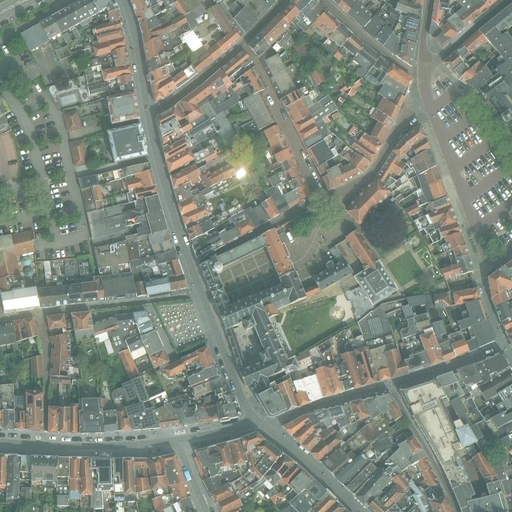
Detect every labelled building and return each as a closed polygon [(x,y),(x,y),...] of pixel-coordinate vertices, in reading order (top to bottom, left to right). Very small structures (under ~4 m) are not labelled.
[(99,13),(91,0),(83,0),(80,2),(88,18),(95,15),(101,27),(104,26),(103,22),(102,17),(99,13)] [(113,0),(91,0),(99,13),(102,17),(108,13),(119,11),(113,0)] [(166,0),(130,0),(130,1),(133,9),(134,11),(135,13),(136,13),(136,15),(155,7),(163,2),(166,0)] [(182,0),(179,0),(169,7),(167,9),(140,27),(142,35),(142,37),(159,27),(160,28),(173,21),(171,17),(186,7),(182,0)] [(166,0),(163,2),(167,9),(169,7),(179,0),(166,0)] [(199,6),(195,0),(182,0),(186,7),(190,13),(199,6)] [(237,0),(244,8),(244,9),(257,22),(269,9),(259,0),(237,0)] [(259,0),(269,9),(277,0),(259,0)] [(293,0),(290,4),(299,13),(294,18),(299,22),(318,2),(315,0),(293,0)] [(357,2),(355,0),(343,0),(338,6),(346,14),(357,2)] [(423,0),(414,0),(412,2),(411,0),(410,0),(406,4),(400,0),(400,1),(395,9),(408,15),(420,20),(422,9),(423,0)] [(434,0),(431,20),(431,21),(440,25),(442,21),(444,24),(446,21),(444,18),(441,17),(442,10),(448,10),(449,9),(449,0),(434,0)] [(454,0),(455,0),(462,9),(473,21),(480,15),(469,2),(467,0),(454,0)] [(482,0),(471,0),(469,2),(480,15),(489,8),(482,0)] [(245,34),(234,19),(221,1),(216,3),(217,5),(234,30),(240,39),(245,34)] [(90,23),(88,18),(80,2),(70,7),(79,24),(81,28),(90,23)] [(167,9),(163,2),(155,7),(136,15),(136,16),(139,25),(140,27),(167,9)] [(326,11),(318,2),(299,22),(296,25),(303,31),(305,33),(312,25),(326,11)] [(365,10),(357,2),(346,14),(355,21),(365,10)] [(236,6),(234,3),(232,4),(251,28),(257,22),(244,9),(244,8),(242,10),(237,5),(236,6)] [(251,28),(232,4),(228,7),(235,17),(234,19),(245,34),(251,28)] [(299,13),(290,4),(279,15),(289,25),(291,23),(295,27),(296,25),(299,22),(294,18),(299,13)] [(511,41),(505,31),(511,25),(511,4),(479,32),(487,41),(497,53),(505,63),(494,71),(497,75),(493,78),(485,66),(483,67),(466,85),(474,89),(478,94),(480,93),(487,102),(490,99),(502,117),(501,118),(501,119),(498,121),(501,126),(505,124),(505,125),(507,124),(511,130),(511,41)] [(208,10),(226,37),(234,30),(217,5),(208,10)] [(79,24),(70,7),(61,13),(71,31),(75,40),(77,43),(78,43),(78,42),(82,40),(75,26),(79,24)] [(190,13),(186,7),(171,17),(173,21),(160,28),(159,27),(142,37),(144,46),(191,22),(190,20),(187,15),(190,13)] [(393,10),(391,7),(389,13),(392,14),(391,17),(398,22),(404,24),(403,28),(406,30),(417,33),(420,20),(408,15),(395,9),(395,11),(393,10)] [(473,21),(462,9),(455,15),(466,27),(473,21)] [(373,17),(365,10),(355,21),(363,29),(373,17)] [(119,13),(119,11),(108,13),(102,17),(103,22),(104,26),(110,25),(110,23),(121,21),(119,13)] [(335,19),(326,11),(312,25),(327,39),(329,37),(341,25),(335,19)] [(71,31),(61,13),(52,17),(61,34),(65,42),(68,47),(77,43),(75,40),(72,41),(67,32),(66,33),(65,32),(67,30),(69,30),(70,32),(71,31)] [(289,25),(279,15),(259,34),(271,46),(275,42),(281,48),(282,47),(286,52),(296,43),(290,38),(291,37),(285,31),(290,27),(288,25),(289,25)] [(466,27),(455,15),(446,21),(457,34),(466,27)] [(380,21),(375,16),(373,17),(363,29),(369,34),(380,21)] [(389,16),(386,21),(387,22),(395,27),(398,22),(391,17),(389,16)] [(61,34),(52,17),(39,24),(49,42),(55,52),(62,49),(58,43),(57,44),(53,38),(61,34)] [(197,28),(193,19),(190,20),(191,22),(144,46),(146,54),(147,63),(164,53),(170,53),(173,53),(174,55),(184,49),(178,38),(197,28)] [(123,31),(121,21),(110,23),(110,25),(104,26),(101,27),(94,29),(94,30),(93,31),(94,35),(95,35),(96,37),(123,31)] [(387,22),(386,21),(383,24),(380,21),(369,34),(374,39),(385,26),(386,26),(387,24),(386,24),(387,22)] [(440,25),(431,21),(428,34),(433,39),(444,31),(440,25)] [(433,39),(442,49),(457,34),(446,21),(444,24),(442,21),(440,25),(444,31),(433,39)] [(398,22),(395,27),(392,33),(390,36),(384,48),(393,55),(398,46),(396,45),(397,43),(399,44),(402,34),(403,28),(404,24),(398,22)] [(49,42),(39,24),(20,35),(30,52),(49,42)] [(352,34),(341,25),(329,37),(335,43),(331,49),(329,47),(327,48),(323,44),(320,47),(328,54),(328,55),(332,58),(333,57),(337,52),(341,48),(343,46),(352,34)] [(385,26),(374,39),(383,46),(384,48),(390,36),(392,33),(386,26),(385,26)] [(406,30),(403,28),(402,34),(405,35),(403,41),(415,45),(417,33),(406,30)] [(234,30),(226,37),(215,46),(222,54),(224,53),(240,39),(234,30)] [(125,38),(123,31),(96,37),(91,38),(91,40),(92,43),(84,45),(85,50),(93,48),(94,48),(109,44),(109,43),(125,38)] [(487,41),(479,32),(462,46),(469,54),(470,55),(480,46),(481,47),(487,41)] [(271,47),(271,46),(259,34),(248,46),(259,59),(259,58),(266,55),(264,53),(271,47)] [(364,45),(352,34),(343,46),(356,57),(364,45)] [(405,35),(402,34),(399,44),(397,43),(396,45),(398,46),(393,55),(399,60),(410,67),(411,67),(412,66),(415,45),(403,41),(405,35)] [(127,48),(125,38),(109,43),(109,44),(94,48),(97,59),(107,56),(109,60),(114,59),(113,53),(127,48)] [(203,48),(207,53),(211,49),(205,41),(200,45),(203,48)] [(380,57),(364,45),(356,57),(354,59),(353,61),(368,73),(373,67),(380,57)] [(211,49),(207,53),(213,61),(222,54),(215,46),(211,49)] [(469,54),(462,46),(452,55),(459,62),(469,54)] [(71,56),(68,47),(62,49),(55,52),(59,61),(71,56)] [(128,57),(127,48),(113,53),(114,59),(109,60),(107,56),(97,59),(83,63),(84,70),(91,68),(101,65),(108,63),(109,64),(115,63),(115,62),(128,57)] [(193,55),(197,61),(207,53),(203,48),(193,55)] [(243,51),(235,58),(248,72),(252,69),(249,65),(252,62),(243,51)] [(343,57),(337,52),(333,57),(339,62),(343,57)] [(173,53),(170,53),(164,53),(147,63),(149,76),(170,65),(167,59),(172,56),(174,55),(173,53)] [(207,53),(197,61),(193,65),(199,73),(213,61),(207,53)] [(470,55),(469,54),(459,62),(452,55),(450,58),(443,63),(452,73),(465,61),(464,60),(470,55)] [(269,60),(266,55),(259,58),(266,72),(283,63),(280,58),(278,55),(269,60)] [(130,66),(128,57),(115,62),(115,63),(109,64),(108,63),(101,65),(102,73),(117,69),(130,66)] [(392,66),(380,57),(373,67),(374,68),(381,72),(386,75),(392,66)] [(478,62),(473,57),(467,63),(465,61),(452,73),(458,80),(478,62)] [(248,72),(235,58),(227,64),(237,75),(240,73),(243,77),(248,72)] [(39,76),(46,73),(40,60),(33,63),(39,76)] [(483,67),(478,62),(458,80),(466,85),(483,67)] [(189,68),(186,63),(179,68),(183,73),(189,68)] [(286,68),(283,63),(266,72),(271,82),(296,69),(293,64),(286,68)] [(237,75),(227,64),(220,70),(232,86),(237,82),(233,78),(237,75)] [(171,65),(170,65),(149,76),(151,86),(170,78),(169,77),(177,73),(175,69),(174,69),(171,65)] [(199,73),(193,65),(189,68),(183,73),(188,81),(199,73)] [(132,75),(130,66),(117,69),(102,73),(105,83),(107,82),(109,91),(115,89),(114,86),(112,87),(111,84),(118,82),(117,78),(132,75)] [(412,81),(392,66),(386,75),(408,89),(412,81)] [(373,67),(368,73),(366,76),(364,79),(371,84),(381,89),(384,85),(404,99),(408,89),(386,75),(381,72),(377,79),(369,74),(374,68),(373,67)] [(93,76),(91,68),(84,70),(86,78),(93,76)] [(183,73),(179,68),(175,69),(177,73),(169,77),(170,78),(151,86),(155,103),(164,97),(177,89),(188,81),(183,73)] [(319,68),(309,74),(316,86),(326,81),(319,68)] [(257,79),(252,69),(248,72),(243,77),(239,80),(241,83),(235,86),(237,88),(232,90),(234,94),(239,91),(257,79)] [(299,73),(296,69),(271,82),(276,91),(293,82),(291,77),(299,73)] [(232,86),(220,70),(216,73),(228,90),(231,88),(232,86)] [(366,76),(360,72),(357,76),(358,76),(363,80),(364,79),(366,76)] [(228,90),(216,73),(205,83),(211,94),(214,98),(209,101),(217,116),(223,111),(228,109),(239,102),(237,98),(234,94),(232,90),(231,88),(228,90)] [(133,84),(132,75),(117,78),(118,82),(111,84),(112,87),(114,86),(115,89),(133,84)] [(96,85),(93,76),(86,78),(88,87),(96,85)] [(264,90),(257,79),(239,91),(234,94),(237,98),(241,95),(247,93),(250,97),(260,92),(264,90)] [(66,81),(55,83),(57,90),(68,89),(66,81)] [(107,82),(105,83),(96,85),(88,87),(88,88),(90,96),(105,92),(109,91),(107,82)] [(298,91),(293,82),(276,91),(281,100),(298,91)] [(211,94),(205,83),(200,87),(207,97),(211,94)] [(135,93),(133,84),(115,89),(109,91),(105,92),(107,99),(111,98),(111,95),(115,94),(115,98),(135,93)] [(384,85),(381,89),(377,94),(384,98),(399,110),(404,99),(384,85)] [(207,97),(200,87),(194,91),(202,101),(207,97)] [(306,87),(298,91),(281,100),(285,109),(303,100),(302,99),(309,96),(310,95),(306,87)] [(202,101),(194,91),(189,95),(196,105),(202,101)] [(66,101),(82,98),(81,92),(65,95),(66,101)] [(265,102),(260,92),(250,97),(244,100),(249,111),(265,102)] [(329,98),(331,101),(340,95),(338,92),(329,98)] [(139,119),(135,93),(115,98),(111,98),(107,99),(109,110),(112,125),(138,119),(138,120),(139,120),(139,119)] [(196,105),(189,95),(184,99),(193,111),(198,108),(196,105)] [(313,105),(309,96),(302,99),(303,100),(285,109),(293,125),(311,115),(321,108),(318,102),(313,105)] [(399,110),(384,98),(375,109),(394,123),(399,110)] [(193,111),(184,99),(178,103),(187,115),(193,111)] [(174,107),(159,116),(155,118),(162,148),(209,120),(217,116),(209,101),(198,108),(193,111),(187,115),(178,103),(177,104),(177,105),(175,106),(174,107)] [(338,110),(331,101),(321,108),(311,115),(293,125),(298,134),(322,120),(327,117),(326,117),(338,110)] [(270,112),(265,102),(249,111),(254,120),(270,112)] [(370,116),(378,121),(389,130),(394,123),(375,109),(374,109),(370,116)] [(227,118),(223,111),(217,116),(209,120),(217,133),(225,148),(238,142),(227,118)] [(77,112),(64,115),(68,132),(81,129),(77,112)] [(275,122),(270,112),(254,120),(259,130),(275,122)] [(217,133),(209,120),(162,148),(165,162),(189,148),(194,146),(217,133)] [(327,128),(326,125),(322,120),(298,134),(302,142),(327,128)] [(389,130),(378,121),(369,137),(381,146),(389,130)] [(107,132),(115,163),(146,156),(146,157),(147,157),(147,156),(148,156),(147,154),(145,144),(143,137),(141,127),(141,125),(140,125),(140,124),(139,124),(139,125),(107,132)] [(281,133),(277,125),(263,132),(267,140),(281,133)] [(425,138),(420,125),(416,128),(409,134),(406,137),(403,139),(411,149),(425,138)] [(332,134),(327,128),(302,142),(306,150),(324,140),(329,137),(332,134)] [(361,131),(356,141),(376,156),(381,146),(369,137),(361,131)] [(284,141),(281,133),(267,140),(269,144),(270,147),(284,141)] [(430,150),(425,138),(411,149),(405,155),(407,157),(405,159),(407,163),(430,150)] [(411,149),(403,139),(393,152),(401,158),(399,161),(405,165),(407,163),(405,159),(407,157),(405,155),(411,149)] [(329,149),(324,140),(306,150),(311,159),(329,149)] [(83,141),(72,143),(70,144),(75,167),(88,164),(83,141)] [(289,149),(284,141),(270,147),(267,149),(267,150),(264,152),(267,159),(275,156),(289,149)] [(376,156),(356,141),(352,147),(361,154),(360,156),(371,164),(376,156)] [(214,153),(210,146),(198,153),(194,146),(189,148),(165,162),(169,174),(183,166),(185,167),(189,165),(189,163),(194,160),(195,163),(198,164),(204,160),(215,154),(214,153)] [(293,157),(289,149),(275,156),(278,163),(279,164),(293,157)] [(334,149),(330,151),(329,149),(311,159),(317,168),(325,163),(337,155),(334,149)] [(433,158),(430,150),(407,163),(405,165),(409,170),(414,167),(419,175),(436,167),(433,158)] [(347,154),(343,151),(340,155),(343,158),(351,164),(350,164),(363,174),(371,164),(360,156),(354,152),(353,153),(354,155),(352,158),(347,154)] [(401,158),(393,152),(387,161),(402,170),(398,176),(400,177),(409,170),(405,165),(399,161),(401,158)] [(215,154),(204,160),(206,163),(217,156),(215,153),(214,153),(215,154)] [(297,166),(293,157),(279,164),(278,163),(271,167),(268,168),(270,173),(280,168),(283,172),(283,173),(297,166)] [(245,170),(239,160),(210,175),(206,167),(198,171),(195,166),(170,178),(174,190),(173,190),(174,191),(188,183),(188,182),(198,177),(205,190),(227,179),(245,170)] [(402,170),(387,161),(381,170),(390,176),(390,177),(395,181),(396,181),(400,177),(398,176),(402,170)] [(149,164),(148,163),(123,169),(123,170),(119,171),(120,174),(109,177),(110,182),(125,179),(151,171),(149,164)] [(330,170),(325,163),(317,168),(328,190),(330,190),(340,185),(335,173),(340,171),(338,166),(330,170)] [(363,174),(350,164),(342,169),(340,165),(338,166),(340,171),(335,173),(340,185),(363,174)] [(302,175),(297,166),(283,173),(283,172),(276,175),(281,184),(288,181),(288,182),(302,175)] [(441,180),(436,167),(419,175),(415,176),(420,188),(423,186),(441,180)] [(375,179),(389,195),(390,195),(393,193),(389,189),(393,185),(396,190),(401,185),(395,181),(390,177),(390,176),(381,170),(375,179)] [(155,187),(151,171),(125,179),(129,193),(155,187)] [(248,178),(251,184),(259,180),(256,174),(248,178)] [(99,187),(96,175),(78,179),(78,180),(81,191),(91,188),(99,187)] [(268,179),(272,187),(277,184),(290,209),(310,196),(310,193),(306,184),(293,191),(287,194),(281,184),(276,175),(268,179)] [(306,184),(302,175),(288,182),(288,181),(281,184),(287,194),(293,191),(306,184)] [(188,183),(174,191),(178,204),(205,190),(198,177),(188,182),(188,183)] [(231,186),(227,179),(205,190),(178,204),(182,217),(206,204),(208,203),(205,196),(214,191),(216,194),(231,186)] [(375,179),(371,184),(347,208),(345,211),(359,225),(360,225),(389,195),(375,179)] [(446,195),(441,180),(423,186),(420,188),(415,190),(416,193),(413,194),(416,201),(416,202),(417,204),(418,207),(422,205),(422,204),(446,195)] [(277,184),(272,187),(264,191),(269,199),(279,215),(290,209),(277,184)] [(102,201),(99,187),(91,188),(93,194),(94,199),(95,203),(101,201),(102,201)] [(157,196),(155,187),(129,193),(129,194),(127,194),(129,202),(134,201),(136,201),(136,202),(157,196)] [(266,201),(262,193),(256,196),(262,205),(271,220),(279,215),(269,199),(266,201)] [(94,199),(93,194),(82,196),(84,202),(94,199)] [(401,194),(395,199),(398,203),(404,199),(401,194)] [(450,206),(446,195),(422,204),(422,205),(425,211),(415,217),(417,220),(423,216),(450,206)] [(94,249),(110,245),(126,242),(138,238),(167,231),(157,196),(136,202),(136,201),(134,201),(136,210),(126,212),(124,204),(103,209),(97,211),(86,213),(92,239),(91,239),(92,239),(94,249)] [(95,203),(94,199),(84,202),(85,208),(95,205),(95,203)] [(103,209),(101,201),(95,203),(95,205),(97,211),(103,209)] [(211,214),(206,204),(182,217),(186,231),(194,227),(209,220),(207,216),(211,214)] [(241,204),(237,206),(235,207),(227,211),(226,211),(231,219),(239,238),(254,229),(245,211),(241,204)] [(418,207),(417,204),(404,211),(409,217),(420,212),(418,207)] [(97,211),(95,205),(85,208),(86,213),(97,211)] [(271,220),(262,205),(252,210),(251,208),(245,211),(254,229),(271,220)] [(454,215),(450,206),(423,216),(417,220),(413,222),(413,223),(418,232),(431,225),(454,215)] [(231,219),(226,211),(214,217),(209,220),(194,227),(186,231),(190,242),(228,221),(231,219)] [(457,224),(454,215),(431,225),(418,232),(419,233),(421,237),(434,232),(457,224)] [(239,238),(231,219),(228,221),(230,226),(218,233),(221,239),(224,246),(239,238)] [(230,226),(228,221),(190,242),(191,246),(195,255),(204,249),(221,239),(218,233),(230,226)] [(460,233),(457,224),(434,232),(421,237),(427,247),(430,245),(441,240),(440,239),(443,238),(460,233)] [(261,236),(261,237),(237,248),(200,266),(199,266),(207,284),(210,291),(210,292),(213,299),(217,309),(218,312),(221,319),(225,331),(233,353),(239,373),(245,388),(249,386),(254,395),(268,387),(264,378),(281,369),(285,378),(288,376),(290,375),(295,373),(291,361),(287,362),(268,320),(279,315),(277,310),(290,305),(306,298),(320,292),(329,287),(334,284),(353,273),(336,247),(340,244),(339,243),(334,247),(329,250),(336,260),(339,264),(333,267),(331,262),(328,263),(328,262),(326,263),(326,264),(325,265),(327,269),(328,270),(313,278),(317,286),(314,287),(313,287),(303,291),(299,282),(295,273),(293,269),(292,266),(290,262),(288,263),(287,259),(289,258),(284,244),(281,245),(277,236),(275,231),(275,230),(274,229),(261,236)] [(362,269),(364,271),(354,278),(358,284),(360,287),(359,287),(355,289),(354,289),(354,290),(350,291),(348,292),(344,294),(344,295),(345,295),(347,301),(348,302),(349,302),(350,302),(351,303),(351,304),(352,305),(352,304),(354,310),(354,311),(355,311),(355,312),(355,313),(354,313),(354,314),(353,314),(354,315),(357,322),(356,322),(357,323),(375,309),(373,306),(397,290),(393,285),(382,268),(379,262),(378,262),(357,230),(345,238),(345,239),(343,241),(344,241),(344,242),(346,240),(363,265),(362,266),(362,267),(362,268),(362,269)] [(35,252),(34,248),(33,231),(0,238),(0,291),(0,292),(0,293),(4,313),(39,309),(37,288),(30,289),(30,288),(24,289),(24,286),(25,284),(25,282),(22,280),(21,281),(15,257),(35,252)] [(167,231),(138,238),(141,250),(171,241),(170,240),(167,232),(167,231)] [(462,239),(460,233),(443,238),(446,244),(446,245),(462,239)] [(141,250),(138,238),(126,242),(130,263),(153,257),(175,251),(174,250),(171,241),(141,250)] [(224,246),(221,239),(204,249),(195,255),(197,260),(199,261),(207,256),(214,252),(224,246)] [(446,244),(441,246),(444,253),(449,251),(465,246),(462,239),(446,245),(446,244)] [(130,263),(126,242),(110,245),(94,249),(99,275),(100,278),(100,279),(105,301),(105,302),(106,301),(114,300),(114,301),(121,299),(135,297),(135,298),(136,298),(133,280),(132,275),(131,269),(130,263)] [(468,256),(465,246),(449,251),(444,253),(444,254),(448,252),(451,263),(456,261),(456,259),(468,256)] [(178,260),(175,251),(153,257),(130,263),(131,269),(150,265),(150,268),(155,266),(178,260)] [(473,272),(468,256),(456,259),(456,261),(451,263),(452,266),(448,268),(452,278),(472,272),(473,272)] [(183,277),(178,260),(155,266),(158,276),(162,276),(163,281),(167,280),(183,277)] [(50,272),(49,262),(42,262),(42,265),(42,266),(44,266),(47,289),(38,290),(38,288),(37,288),(39,309),(54,307),(50,272)] [(511,274),(504,267),(499,271),(511,283),(511,274)] [(153,277),(150,268),(141,270),(142,278),(145,278),(147,296),(148,296),(148,295),(160,293),(160,294),(161,294),(161,293),(165,292),(165,293),(170,292),(167,280),(163,281),(162,276),(158,276),(153,277)] [(452,278),(448,268),(440,270),(445,280),(452,278)] [(511,283),(499,271),(490,278),(489,281),(492,299),(495,307),(501,304),(501,302),(506,300),(506,301),(511,298),(511,283)] [(55,272),(50,272),(54,307),(69,305),(66,283),(63,283),(63,285),(62,285),(62,287),(58,288),(57,278),(56,278),(55,272)] [(187,288),(183,277),(167,280),(170,292),(187,288)] [(81,283),(83,304),(105,301),(100,279),(100,278),(95,278),(94,278),(95,281),(92,281),(81,283)] [(145,278),(142,278),(133,280),(136,298),(147,296),(145,278)] [(81,283),(81,280),(66,281),(66,283),(69,305),(83,304),(81,283)] [(477,289),(475,290),(471,290),(452,294),(450,293),(433,295),(437,308),(443,307),(451,306),(481,302),(477,289)] [(437,308),(433,295),(424,296),(425,304),(426,309),(443,362),(455,358),(447,335),(450,334),(448,327),(450,326),(443,307),(437,308)] [(425,304),(424,296),(406,299),(409,305),(410,309),(411,309),(425,304)] [(511,298),(506,301),(506,300),(501,302),(501,304),(495,307),(500,323),(511,317),(511,298)] [(487,320),(481,302),(451,306),(456,324),(459,332),(460,331),(488,320),(487,320)] [(410,309),(409,305),(401,308),(406,320),(414,317),(413,314),(411,309),(410,309)] [(386,315),(380,306),(375,309),(357,323),(362,336),(367,349),(377,383),(392,379),(384,354),(397,349),(395,344),(386,315)] [(456,324),(451,306),(443,307),(450,326),(448,327),(450,334),(447,335),(455,358),(467,353),(460,334),(461,333),(460,331),(459,332),(456,324)] [(443,362),(426,309),(426,314),(416,317),(415,314),(413,314),(414,317),(423,343),(425,351),(431,367),(443,362)] [(170,315),(174,329),(199,321),(196,314),(187,317),(185,310),(170,315)] [(90,313),(84,314),(71,315),(72,322),(65,323),(67,332),(68,332),(74,331),(74,333),(77,342),(95,338),(95,337),(92,325),(92,322),(90,313)] [(155,332),(146,313),(125,316),(130,339),(139,335),(140,338),(155,332)] [(65,323),(64,315),(47,318),(50,337),(68,334),(68,332),(67,332),(65,323)] [(130,339),(125,316),(116,317),(119,329),(124,342),(129,354),(144,347),(140,338),(139,335),(130,339)] [(119,329),(116,317),(92,325),(95,337),(100,335),(102,343),(110,340),(115,355),(119,354),(130,382),(139,378),(129,354),(124,342),(119,329)] [(423,343),(414,317),(406,320),(408,326),(407,326),(408,328),(401,331),(399,333),(409,360),(406,361),(404,362),(408,374),(431,367),(425,351),(423,343)] [(511,317),(500,323),(505,333),(511,329),(511,317)] [(34,321),(32,319),(23,321),(26,338),(24,338),(25,340),(38,336),(37,330),(34,321)] [(488,322),(488,320),(460,331),(461,333),(462,333),(467,331),(471,339),(474,338),(479,348),(480,348),(479,347),(493,341),(494,338),(491,331),(488,322)] [(26,338),(23,321),(13,322),(13,324),(16,342),(25,340),(24,338),(26,338)] [(16,342),(13,324),(3,326),(7,348),(9,348),(8,345),(11,345),(13,354),(18,353),(16,342)] [(176,330),(180,346),(190,344),(185,327),(176,330)] [(377,383),(367,349),(362,336),(353,339),(349,328),(344,330),(352,353),(363,387),(377,383)] [(352,353),(344,330),(334,336),(351,390),(363,387),(352,353)] [(467,331),(462,333),(461,333),(460,334),(467,353),(479,348),(474,338),(471,339),(467,331)] [(163,351),(155,332),(140,338),(144,347),(148,357),(163,351)] [(68,334),(50,337),(52,347),(70,346),(68,334)] [(351,390),(334,336),(324,342),(342,393),(351,390)] [(342,393),(324,342),(315,347),(333,396),(342,393)] [(70,346),(52,347),(51,356),(70,357),(70,346)] [(333,396),(315,347),(308,351),(324,398),(333,396)] [(207,348),(190,355),(181,359),(181,361),(186,371),(198,367),(200,371),(202,370),(202,371),(214,366),(207,348)] [(401,362),(397,349),(384,354),(392,379),(408,374),(404,362),(404,361),(401,362)] [(168,363),(163,351),(148,357),(154,369),(167,363),(168,363)] [(324,398),(308,351),(293,360),(293,359),(291,361),(295,373),(290,375),(298,396),(306,393),(311,403),(324,398)] [(499,354),(496,356),(480,362),(485,372),(478,376),(481,381),(483,385),(489,380),(488,378),(494,375),(495,377),(510,369),(503,355),(499,354)] [(41,356),(31,358),(32,378),(43,378),(41,356)] [(69,367),(70,357),(51,356),(51,366),(69,367)] [(186,371),(181,361),(169,366),(167,363),(154,369),(162,388),(174,382),(175,386),(179,385),(181,388),(183,390),(190,387),(186,377),(184,372),(186,371)] [(485,372),(480,362),(473,365),(478,376),(485,372)] [(481,381),(478,376),(473,365),(457,371),(461,380),(468,393),(483,385),(481,381)] [(69,378),(69,367),(51,366),(50,376),(69,378)] [(219,377),(214,366),(202,371),(202,370),(200,371),(198,367),(186,371),(184,372),(186,377),(190,387),(219,377)] [(511,385),(511,372),(510,369),(495,377),(489,380),(483,385),(468,393),(472,401),(482,396),(484,399),(483,400),(484,402),(489,399),(511,385)] [(461,380),(457,371),(452,373),(462,396),(448,404),(461,430),(464,428),(474,442),(511,421),(511,408),(484,423),(483,421),(482,419),(478,413),(472,401),(468,393),(461,380)] [(462,396),(452,373),(436,379),(448,404),(462,396)] [(298,396),(290,375),(288,376),(292,388),(290,389),(298,408),(311,403),(306,393),(298,396)] [(292,388),(288,376),(285,378),(273,384),(287,412),(298,408),(290,389),(292,388)] [(219,377),(190,387),(191,392),(193,395),(190,397),(192,400),(200,397),(208,394),(213,392),(224,389),(219,377)] [(148,400),(139,378),(130,382),(122,385),(123,388),(112,392),(113,394),(111,395),(112,401),(123,397),(127,409),(133,431),(160,429),(148,400)] [(448,404),(436,379),(436,380),(433,381),(433,380),(434,380),(398,391),(408,409),(409,409),(413,416),(412,417),(417,426),(430,448),(434,453),(437,459),(437,460),(438,460),(438,459),(443,456),(445,460),(440,463),(439,463),(439,464),(440,464),(443,470),(446,477),(449,483),(451,488),(453,487),(468,481),(457,452),(475,443),(474,442),(464,428),(461,430),(448,404)] [(163,390),(168,401),(180,426),(197,424),(194,405),(193,405),(192,400),(190,397),(183,390),(176,393),(171,384),(162,388),(163,390)] [(287,412),(273,384),(268,387),(254,395),(267,417),(269,416),(268,416),(270,415),(272,416),(272,417),(273,418),(287,412)] [(14,397),(13,385),(0,385),(0,398),(0,399),(2,429),(15,430),(13,413),(14,413),(14,397)] [(511,396),(511,385),(489,399),(492,405),(496,402),(497,405),(502,403),(511,396)] [(224,389),(213,392),(219,422),(237,418),(240,413),(239,413),(231,394),(227,393),(225,389),(224,389)] [(43,398),(43,390),(25,391),(25,397),(27,431),(43,432),(43,398)] [(162,394),(148,400),(160,429),(180,426),(168,401),(163,390),(161,391),(162,394)] [(219,422),(213,392),(208,394),(208,399),(203,400),(205,406),(200,408),(198,402),(200,401),(200,397),(192,400),(193,405),(194,405),(197,424),(219,422)] [(393,401),(389,393),(372,398),(381,413),(382,414),(384,413),(389,424),(393,422),(401,417),(399,412),(393,401)] [(112,401),(111,395),(107,396),(110,412),(105,413),(105,410),(106,409),(104,400),(99,401),(105,433),(118,432),(114,412),(112,401)] [(511,408),(511,396),(502,403),(497,405),(496,402),(492,405),(489,399),(484,402),(487,407),(489,405),(493,412),(482,419),(483,421),(484,423),(511,408)] [(27,431),(25,397),(14,397),(14,413),(13,413),(15,430),(27,431)] [(127,409),(123,397),(112,401),(114,412),(118,432),(133,431),(127,409)] [(381,413),(372,398),(361,401),(369,415),(374,424),(375,426),(384,418),(382,414),(381,413)] [(78,400),(78,406),(80,434),(105,433),(99,401),(99,399),(78,400)] [(369,415),(361,401),(349,404),(356,422),(348,425),(350,432),(352,438),(370,425),(374,424),(369,415)] [(356,422),(349,404),(348,404),(347,404),(341,406),(348,425),(356,422)] [(80,434),(78,406),(68,407),(68,409),(69,434),(80,434)] [(348,425),(341,406),(314,413),(319,422),(319,423),(322,422),(328,418),(332,425),(333,425),(337,424),(339,430),(348,425)] [(59,408),(49,408),(48,433),(58,433),(58,409),(59,409),(59,408)] [(58,409),(58,433),(69,434),(68,409),(59,409),(58,409)] [(319,422),(314,413),(305,415),(310,424),(311,426),(319,422)] [(310,424),(305,415),(292,423),(282,428),(293,439),(310,424)] [(390,428),(384,418),(375,426),(374,424),(370,425),(352,438),(320,463),(333,476),(346,464),(347,465),(349,463),(351,465),(362,455),(361,454),(377,439),(384,433),(390,428)] [(328,418),(322,422),(327,429),(332,425),(328,418)] [(511,433),(511,421),(474,442),(475,443),(480,451),(511,433)] [(314,429),(311,426),(310,424),(293,439),(300,445),(314,429)] [(336,432),(332,425),(327,429),(318,434),(317,433),(314,429),(300,445),(309,453),(320,438),(322,441),(336,432)] [(350,432),(348,425),(339,430),(336,432),(322,441),(320,438),(309,453),(320,463),(352,438),(350,432)] [(394,445),(384,433),(377,439),(361,454),(362,455),(351,465),(349,463),(347,465),(346,464),(333,476),(344,487),(373,460),(376,459),(387,449),(393,455),(400,449),(398,446),(404,442),(407,440),(403,434),(396,438),(398,442),(394,445)] [(511,443),(511,433),(480,451),(481,451),(484,456),(485,457),(510,444),(511,443)] [(253,435),(249,437),(241,439),(228,443),(235,468),(232,469),(233,472),(241,469),(243,476),(242,476),(232,482),(223,487),(209,494),(210,495),(211,495),(213,500),(212,500),(215,505),(217,504),(220,511),(229,511),(236,508),(241,506),(253,496),(254,494),(254,493),(254,491),(250,485),(252,483),(282,455),(264,441),(258,436),(257,435),(254,435),(253,435)] [(421,450),(413,437),(407,440),(404,442),(412,455),(421,450)] [(412,455),(404,442),(398,446),(400,449),(393,455),(384,464),(379,469),(353,495),(367,509),(382,493),(391,483),(394,486),(402,493),(409,487),(406,484),(408,482),(400,473),(408,468),(425,457),(421,450),(412,455)] [(235,468),(228,443),(208,449),(215,471),(218,476),(223,487),(232,482),(242,476),(243,476),(241,469),(233,472),(232,469),(235,468)] [(215,471),(208,449),(195,452),(195,453),(197,457),(194,459),(203,481),(203,482),(218,476),(215,471)] [(393,455),(387,449),(376,459),(373,460),(344,487),(353,495),(379,469),(384,464),(393,455)] [(505,511),(505,509),(501,495),(496,476),(492,470),(485,457),(484,456),(481,451),(471,458),(472,460),(484,479),(490,496),(488,496),(488,495),(486,495),(486,494),(482,495),(483,497),(481,497),(482,499),(474,502),(473,497),(474,496),(468,483),(452,490),(460,510),(460,511),(505,511)] [(174,455),(173,455),(159,459),(165,486),(167,486),(167,488),(170,488),(170,486),(185,482),(181,472),(176,457),(174,455)] [(282,455),(252,483),(250,485),(254,491),(257,488),(265,497),(267,495),(269,499),(270,498),(275,494),(272,491),(295,464),(282,455)] [(20,457),(8,457),(6,504),(7,504),(7,502),(18,503),(18,500),(19,490),(19,473),(20,457)] [(32,458),(20,457),(19,473),(21,473),(21,481),(24,481),(24,485),(31,486),(32,458)] [(32,457),(32,458),(31,486),(57,486),(58,459),(51,458),(49,458),(49,459),(46,459),(46,458),(44,458),(44,459),(41,459),(41,458),(40,458),(40,459),(37,458),(36,458),(33,458),(33,457),(32,457)] [(438,483),(425,457),(408,468),(416,475),(420,472),(424,481),(420,483),(424,490),(438,483)] [(69,459),(58,459),(57,486),(57,496),(55,496),(55,506),(57,506),(57,507),(69,507),(69,492),(69,459)] [(79,459),(69,459),(69,492),(80,492),(79,459)] [(91,459),(79,459),(80,492),(80,496),(91,496),(91,459)] [(112,460),(91,459),(91,496),(91,508),(101,507),(101,495),(98,495),(98,491),(113,491),(114,491),(112,460)] [(165,486),(159,459),(147,460),(154,491),(155,498),(163,497),(167,510),(171,508),(173,507),(172,503),(167,488),(167,486),(165,486)] [(122,460),(112,460),(114,491),(113,491),(114,498),(124,497),(122,460)] [(133,460),(122,460),(124,497),(124,502),(125,508),(129,508),(129,502),(135,502),(135,493),(134,491),(133,460)] [(147,460),(133,460),(134,491),(154,491),(147,460)] [(303,471),(295,464),(272,491),(275,494),(270,498),(274,505),(286,498),(282,495),(303,471)] [(496,476),(501,495),(511,490),(511,479),(506,482),(502,467),(492,470),(496,476)] [(313,480),(303,471),(282,495),(286,498),(290,502),(296,497),(298,494),(313,480)] [(223,487),(218,476),(203,482),(209,494),(223,487)] [(289,503),(275,511),(307,511),(326,493),(325,492),(324,490),(315,482),(314,481),(313,480),(298,494),(296,497),(290,502),(289,503)] [(419,511),(431,511),(424,490),(423,490),(419,492),(413,484),(414,484),(411,480),(408,482),(406,484),(409,487),(415,494),(412,496),(419,510),(419,511)] [(190,497),(185,482),(170,486),(170,488),(167,488),(172,503),(190,497)] [(452,511),(438,483),(424,490),(431,511),(452,511),(452,510),(452,511)] [(387,511),(402,493),(394,486),(386,496),(382,493),(367,509),(370,511),(387,511)] [(21,490),(19,490),(18,500),(21,500),(21,502),(31,503),(31,489),(21,488),(21,490)] [(511,511),(511,490),(501,495),(505,509),(505,511),(511,511)] [(325,511),(337,503),(336,502),(335,501),(334,500),(329,495),(328,494),(326,493),(307,511),(325,511)] [(404,496),(402,493),(387,511),(401,511),(395,505),(404,496)] [(163,497),(155,498),(151,499),(156,511),(164,511),(167,510),(163,497)] [(194,511),(196,511),(190,497),(172,503),(173,507),(171,508),(172,511),(194,511)] [(325,511),(341,511),(344,510),(343,509),(342,508),(338,504),(337,503),(325,511)]
